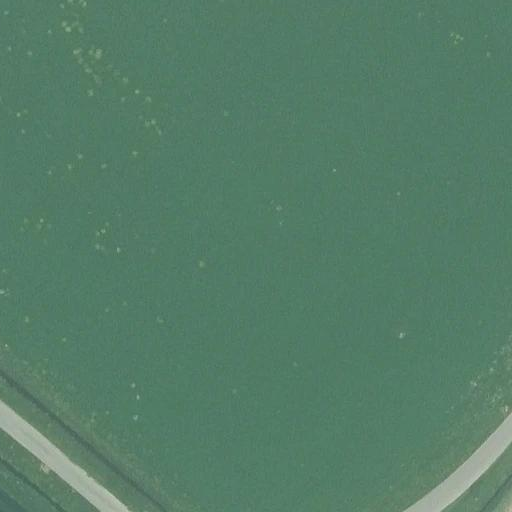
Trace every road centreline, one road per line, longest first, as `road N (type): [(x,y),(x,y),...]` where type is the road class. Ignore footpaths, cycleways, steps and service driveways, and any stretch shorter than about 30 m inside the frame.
road 1 (unclassified): [(118,511),(0,412)]
road 2 (unclassified): [(422,511),(511,428)]
